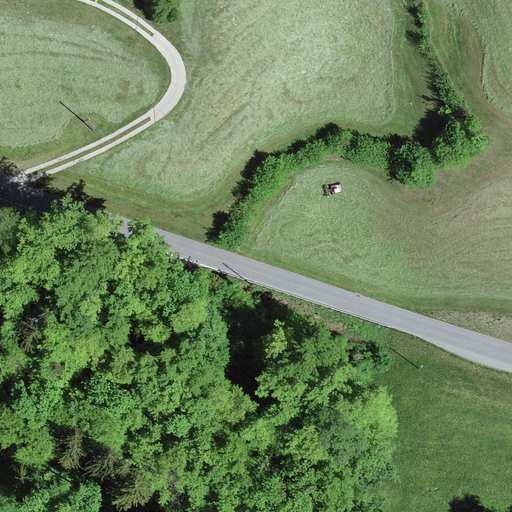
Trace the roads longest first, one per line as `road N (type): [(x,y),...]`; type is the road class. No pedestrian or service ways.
road 1 (tertiary): [(0,191),(511,354)]
road 2 (track): [(6,193),(12,182),(112,141),(173,101),(175,60),(160,41),(90,0)]
